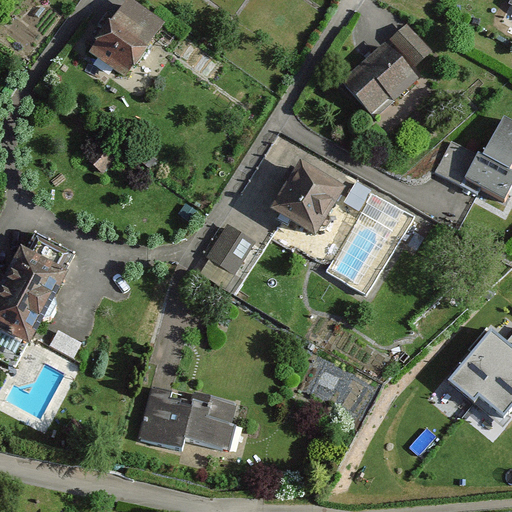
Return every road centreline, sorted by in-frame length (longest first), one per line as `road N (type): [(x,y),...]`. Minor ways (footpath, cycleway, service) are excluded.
road 1 (residential): [(351,0),(201,245),(141,262),(50,229),(9,190),(12,102),(87,0)]
road 2 (residential): [(0,460),(209,511)]
